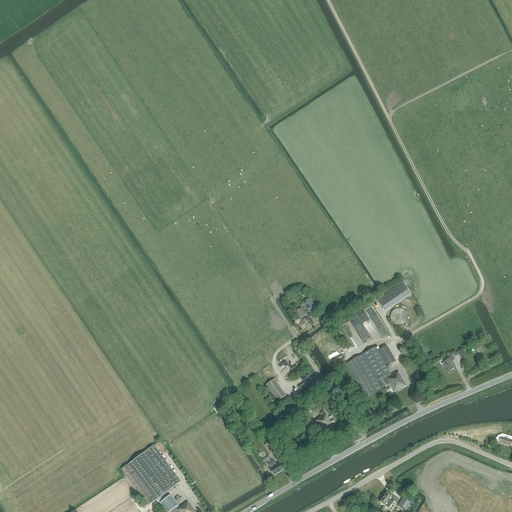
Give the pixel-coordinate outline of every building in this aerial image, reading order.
[(403,282),(377,300),(382,308),(409,290),(407,286),(404,283),(404,282),(403,282)] [(303,303),(310,313),(317,309),(309,298),(303,303)] [(408,317),(408,316),(408,314),(407,312),(406,311),(405,310),(404,309),(402,309),(400,308),(398,308),(397,309),(395,310),(393,311),(392,312),(391,314),(391,315),(391,317),(391,319),(391,321),(392,322),(393,323),(395,325),(396,325),(398,326),(399,326),(401,326),(402,326),(404,325),(405,324),(407,322),(408,321),(408,319),(408,317)] [(301,309),(299,311),(296,312),(303,322),(299,325),(302,330),(306,327),(311,324),(308,319),(307,319),(301,309)] [(401,390),(402,389),(406,386),(399,372),(395,374),(395,373),(391,376),(386,367),(396,362),(387,346),(377,351),(375,347),(361,355),(362,356),(348,363),(367,397),(382,389),(382,388),(383,388),(383,387),(389,384),(394,393),(399,390),(401,390)] [(463,349),(458,352),(459,355),(462,359),(467,356),(463,349)] [(449,371),(456,368),(452,361),(455,360),(452,354),(447,357),(448,359),(444,362),(449,371)] [(298,387),(301,392),(305,398),(323,385),(316,374),(298,387)] [(266,385),(278,402),(286,396),(274,379),(266,385)] [(293,412),(293,411),(294,410),(294,409),(293,408),(293,407),(292,405),(291,405),(290,404),(289,404),(287,403),(286,404),(285,404),(283,405),(282,406),(282,408),(281,409),(281,410),(282,412),(283,413),(284,414),(285,415),(287,416),(288,416),(289,415),(291,415),(292,414),(293,413),(293,412)] [(319,420),(315,422),(322,432),(333,425),(333,424),(336,422),(332,416),(329,418),(324,411),(320,414),(321,417),(318,419),(319,420)] [(310,424),(305,428),(307,431),(305,432),(308,435),(314,431),(312,427),(310,424)] [(497,437),(500,442),(499,443),(511,447),(511,442),(511,440),(511,441),(511,438),(511,437),(502,434),(497,437)] [(265,445),(271,455),(277,451),(271,441),(265,445)] [(121,470),(144,500),(148,506),(181,482),(154,446),(121,470)] [(271,468),(270,469),(274,475),(283,469),(279,463),(276,464),(273,459),(271,460),(267,463),(271,468)] [(388,508),(395,499),(391,497),(391,496),(386,493),(379,503),(384,506),(388,508)] [(160,503),(167,511),(195,511),(188,502),(185,504),(185,503),(179,508),(178,506),(170,495),(160,503)] [(403,498),(398,505),(405,510),(409,505),(410,503),(406,500),(403,498)]
